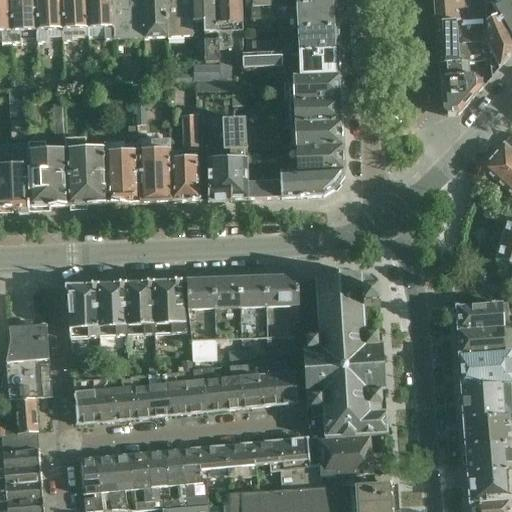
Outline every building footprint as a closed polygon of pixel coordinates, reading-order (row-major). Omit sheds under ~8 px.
[(8,0),(0,0),(0,44),(2,44),(3,48),(11,48),(9,1),(8,0)] [(34,0),(8,0),(9,1),(11,48),(22,47),(21,43),(36,43),(35,1),(34,0)] [(61,0),(34,0),(35,1),(36,43),(36,46),(47,46),(47,42),(63,42),(62,34),(61,0)] [(86,0),(61,0),(62,34),(63,42),(63,45),(73,45),(73,41),(88,41),(88,40),(86,1),(86,0)] [(111,0),(86,0),(86,1),(88,40),(105,40),(105,44),(114,43),(112,1),(111,0)] [(111,0),(112,1),(114,43),(143,42),(141,0),(111,0)] [(141,0),(143,42),(168,41),(166,1),(166,0),(141,0)] [(192,40),(192,35),(190,1),(190,0),(166,0),(166,1),(168,41),(192,40)] [(216,0),(190,0),(190,1),(192,35),(203,34),(203,39),(218,38),(216,0)] [(231,34),(243,33),(241,0),(216,0),(218,38),(218,43),(219,65),(220,83),(232,82),(231,34)] [(253,0),(254,10),(289,9),(337,7),(337,1),(336,0),(253,0)] [(433,0),(434,1),(436,25),(485,21),(484,7),(483,0),(433,0)] [(493,77),(499,70),(511,54),(511,0),(483,0),(484,7),(485,21),(489,63),(491,77),(493,77)] [(290,22),(290,32),(338,30),(337,7),(289,9),(254,10),(245,10),(246,23),(290,22)] [(485,21),(436,25),(439,67),(468,65),(489,63),(485,21)] [(291,43),(247,44),(249,58),(283,56),(292,56),(292,47),(299,47),(299,56),(339,53),(338,33),(338,30),(290,32),(291,35),(291,43)] [(218,43),(204,43),(205,66),(219,65),(218,43)] [(299,58),(291,58),(291,70),(292,80),(294,80),(340,78),(339,53),(299,56),(299,58)] [(249,58),(243,58),(244,71),(284,70),(283,56),(249,58)] [(470,79),(468,65),(439,67),(440,81),(470,79)] [(142,71),(130,71),(130,88),(142,88),(142,71)] [(159,73),(145,73),(145,88),(159,88),(159,73)] [(294,80),(295,104),(341,103),(340,78),(294,80)] [(472,78),(470,79),(440,81),(443,114),(447,118),(458,117),(482,90),(481,83),(473,83),(472,78)] [(117,80),(100,80),(100,89),(117,89),(117,80)] [(50,81),(37,82),(37,89),(50,89),(50,81)] [(232,82),(220,83),(220,84),(196,84),(196,94),(232,94),(232,82)] [(23,92),(10,93),(10,108),(23,108),(23,92)] [(295,104),(295,128),(342,126),(341,103),(295,104)] [(30,211),(68,210),(67,154),(66,154),(64,106),(54,107),(55,140),(59,140),(60,154),(53,154),(53,149),(45,150),(45,142),(30,143),(31,155),(28,155),(28,160),(30,211)] [(184,154),(171,154),(172,206),(199,204),(198,162),(199,154),(198,140),(198,119),(183,119),(184,154)] [(206,148),(207,204),(207,205),(231,204),(248,203),(248,186),(247,162),(245,122),(205,123),(206,148)] [(295,128),(296,152),(342,150),(342,126),(295,128)] [(511,137),(504,145),(482,170),(482,171),(511,196),(511,137)] [(66,141),(67,154),(68,210),(107,208),(105,152),(87,153),(86,141),(66,141)] [(152,155),(137,155),(139,207),(172,206),(171,163),(170,154),(170,144),(152,144),(152,155)] [(123,145),(105,146),(105,152),(107,208),(110,208),(114,212),(118,212),(122,208),(139,207),(137,155),(130,155),(123,156),(123,145)] [(0,212),(30,211),(28,160),(27,160),(26,156),(26,148),(0,148),(0,212)] [(296,152),(297,175),(343,174),(342,150),(296,152)] [(248,186),(248,203),(249,203),(261,203),(324,200),(324,199),(334,192),(335,193),(339,188),(344,180),(344,178),(344,179),(343,174),(297,175),(279,176),(279,185),(261,186),(248,186)] [(497,261),(511,265),(511,214),(510,214),(508,222),(497,261)] [(311,419),(322,418),(323,418),(324,441),(370,438),(387,438),(381,335),(367,336),(365,309),(380,308),(378,282),(370,276),(362,276),(315,279),(316,294),(313,295),(313,297),(316,297),(317,311),(314,311),(314,313),(317,313),(317,324),(315,324),(315,326),(317,326),(318,338),(306,339),(306,350),(303,350),(307,411),(311,410),(311,419)] [(300,326),(299,319),(298,280),(266,281),(267,342),(268,360),(296,358),(295,326),(300,326)] [(266,281),(214,283),(216,344),(255,342),(267,342),(266,281)] [(214,283),(212,283),(187,284),(187,312),(191,345),(193,345),(193,363),(216,363),(216,344),(214,283)] [(152,285),(154,338),(186,336),(180,284),(169,285),(153,286),(153,285),(152,285)] [(127,339),(154,338),(152,285),(142,286),(142,287),(125,287),(125,286),(127,339)] [(99,340),(127,339),(125,286),(114,287),(114,288),(98,288),(97,288),(99,340)] [(86,289),(66,289),(66,292),(67,292),(70,342),(99,340),(97,288),(86,288),(86,289)] [(456,309),(458,334),(511,330),(511,329),(511,330),(509,306),(456,309)] [(0,391),(0,403),(14,403),(35,402),(41,401),(39,370),(50,369),(47,328),(8,331),(9,345),(0,391)] [(511,330),(458,334),(460,358),(511,354),(511,353),(511,330)] [(254,352),(242,354),(242,363),(254,361),(254,352)] [(241,354),(230,355),(230,364),(242,363),(242,354),(241,354)] [(511,357),(511,354),(460,358),(462,391),(511,387),(511,357)] [(298,406),(295,373),(284,374),(283,363),(275,364),(279,408),(298,406)] [(261,409),(279,408),(275,364),(266,365),(267,376),(257,377),(261,409)] [(242,411),(261,409),(257,377),(249,378),(247,367),(239,368),(242,411)] [(224,413),(242,411),(239,368),(230,368),(231,379),(221,380),(224,413)] [(41,401),(52,400),(50,369),(39,370),(41,401)] [(189,416),(206,415),(202,371),(194,372),(195,383),(186,384),(189,416)] [(206,415),(224,413),(221,380),(212,381),(211,371),(202,371),(206,415)] [(185,374),(175,375),(166,376),(170,418),(189,416),(186,384),(178,385),(178,379),(185,379),(185,374)] [(152,420),(170,418),(166,376),(157,377),(158,387),(149,388),(152,420)] [(139,379),(130,380),(133,422),(152,420),(149,388),(140,388),(139,379)] [(130,380),(128,380),(121,380),(122,391),(113,391),(115,423),(133,422),(130,380)] [(102,382),(100,382),(94,383),(97,425),(115,423),(113,391),(103,392),(102,382)] [(94,383),(84,384),(74,385),(77,427),(97,425),(94,383)] [(511,387),(462,391),(465,423),(511,420),(511,387)] [(14,403),(17,437),(37,435),(35,402),(14,403)] [(511,420),(465,423),(467,450),(511,446),(511,420)] [(39,452),(37,436),(37,435),(17,437),(1,439),(3,455),(39,452)] [(370,438),(324,441),(318,441),(320,468),(310,469),(283,472),(281,472),(281,474),(282,492),(316,489),(317,491),(323,491),(322,479),(374,476),(370,438)] [(307,441),(293,442),(280,443),(283,472),(310,469),(310,462),(307,441)] [(280,443),(253,446),(255,467),(271,466),(272,475),(281,474),(281,472),(283,472),(280,443)] [(253,446),(226,449),(229,479),(234,479),(234,483),(243,482),(243,481),(251,480),(250,478),(256,477),(255,467),(253,446)] [(511,446),(467,450),(469,477),(511,473),(511,446)] [(226,449),(199,451),(201,473),(224,471),(224,474),(225,480),(229,479),(226,449)] [(202,485),(201,473),(199,451),(182,453),(187,510),(210,508),(209,498),(193,499),(192,486),(202,485)] [(0,473),(40,470),(39,452),(3,455),(3,463),(0,462),(0,473)] [(168,488),(177,487),(179,500),(169,501),(170,511),(187,510),(182,453),(165,455),(168,488)] [(165,455),(148,456),(153,511),(157,511),(170,511),(169,501),(160,502),(159,489),(168,488),(165,455)] [(153,511),(148,456),(131,458),(134,492),(143,491),(144,504),(136,505),(137,511),(153,511)] [(131,458),(114,459),(119,511),(127,511),(128,511),(126,493),(134,492),(131,458)] [(110,494),(111,511),(119,511),(114,459),(97,461),(101,511),(103,511),(102,495),(110,494)] [(80,463),(83,497),(93,496),(93,500),(85,501),(85,511),(101,511),(97,461),(80,463)] [(41,485),(40,470),(0,473),(0,481),(5,481),(5,488),(41,485)] [(511,473),(469,477),(471,507),(511,504),(511,473)] [(0,504),(43,501),(42,496),(41,485),(5,488),(6,496),(0,495),(0,504)] [(392,511),(391,487),(323,491),(317,491),(316,489),(282,492),(282,494),(223,497),(223,511),(392,511)] [(43,511),(43,506),(43,501),(0,504),(0,511),(43,511)]
